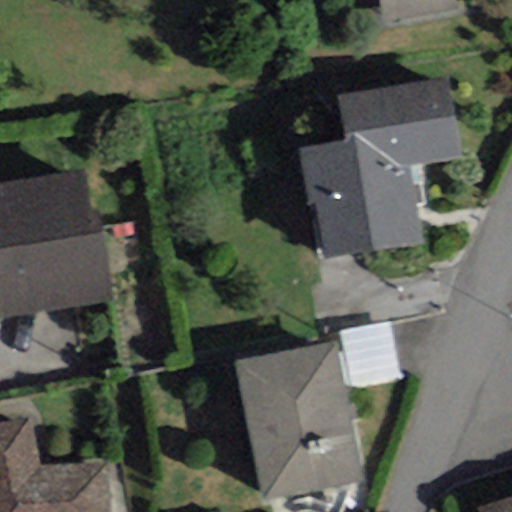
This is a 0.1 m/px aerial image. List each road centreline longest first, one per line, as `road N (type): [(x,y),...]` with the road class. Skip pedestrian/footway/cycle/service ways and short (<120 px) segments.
road 1 (residential): [(403,511),(461,363)]
road 2 (residential): [(461,363),(511,225)]
